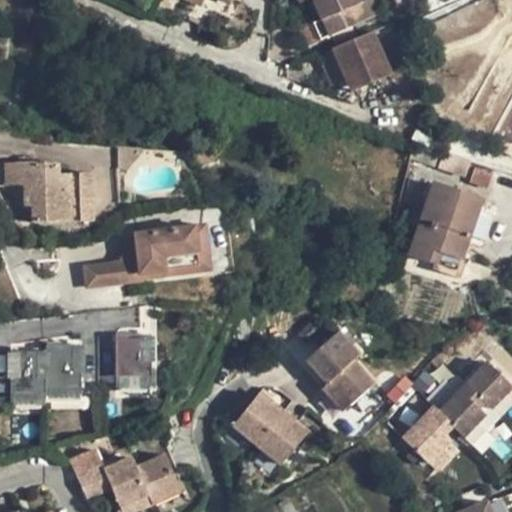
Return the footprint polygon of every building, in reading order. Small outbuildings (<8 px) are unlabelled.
[(319,0),(323,9),(344,0),(319,0)] [(344,0),(323,9),(331,27),(356,18),(349,0),(344,0)] [(322,31),(331,27),(323,9),(315,12),(322,31)] [(354,64),(360,79),(386,68),(369,23),(334,38),(345,68),(354,64)] [(350,82),(360,79),(354,64),(345,68),(350,82)] [(511,145),(511,105),(490,145),(500,151),(505,142),(511,145)] [(449,156),(413,147),(410,158),(445,170),(449,156)] [(150,156),(123,153),(123,175),(129,176),(150,156)] [(466,177),(473,159),(450,153),(449,156),(445,170),(466,177)] [(57,177),(57,167),(30,163),(0,162),(0,182),(25,183),(24,205),(33,206),(33,222),(90,222),(90,177),(57,177)] [(461,274),(485,199),(434,182),(409,256),(461,274)] [(117,261),(83,266),(88,288),(213,271),(207,224),(136,234),(117,261)] [(62,245),(33,246),(32,262),(60,263),(62,245)] [(359,357),(339,334),(330,341),(308,359),(329,385),(324,389),(342,413),(372,387),(353,363),(359,357)] [(152,336),(117,336),(117,386),(151,387),(152,336)] [(81,397),(81,346),(45,346),(45,352),(46,398),(81,397)] [(45,352),(10,353),(11,404),(46,404),(46,398),(45,352)] [(511,384),(487,361),(465,384),(483,402),(490,409),(505,393),(511,385),(511,384)] [(465,384),(438,412),(451,424),(464,437),(486,413),(479,406),(483,402),(465,384)] [(511,399),(505,393),(490,409),(499,416),(511,401),(511,399)] [(259,446),(284,415),(260,396),(236,427),(259,446)] [(486,413),(464,437),(472,445),(499,416),(490,409),(483,402),(479,406),(486,413)] [(431,406),(401,438),(427,463),(442,447),(449,439),(442,432),(451,424),(438,412),(431,406)] [(308,436),(284,415),(259,446),(283,466),(308,436)] [(442,447),(427,463),(435,471),(450,455),(442,447)] [(70,464),(76,478),(101,467),(95,454),(70,464)] [(164,458),(136,470),(151,505),(179,493),(164,458)] [(131,459),(103,471),(108,482),(111,490),(120,511),(134,511),(151,505),(136,470),(131,459)] [(103,471),(101,467),(76,478),(83,494),(108,482),(103,471)] [(86,502),(111,490),(108,482),(83,494),(86,502)] [(287,494),(276,500),(282,511),(294,511),(296,511),(287,494)] [(492,511),(488,501),(462,511),(492,511)]
